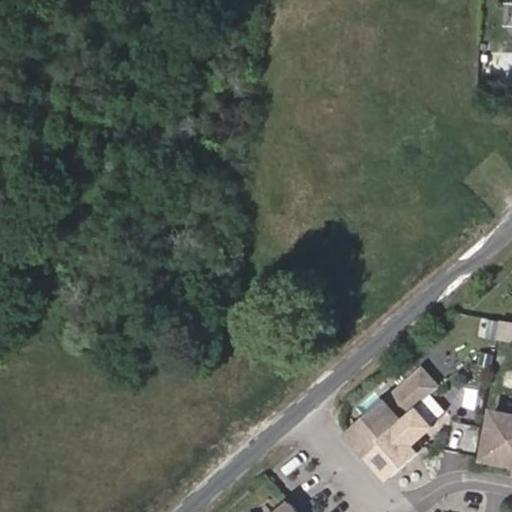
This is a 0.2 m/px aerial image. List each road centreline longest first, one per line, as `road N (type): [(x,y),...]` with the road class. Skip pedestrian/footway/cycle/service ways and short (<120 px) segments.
road 1 (residential): [(511,225),(301,412)]
road 2 (residential): [(301,412),(186,511)]
road 3 (residential): [(301,412),(369,511)]
